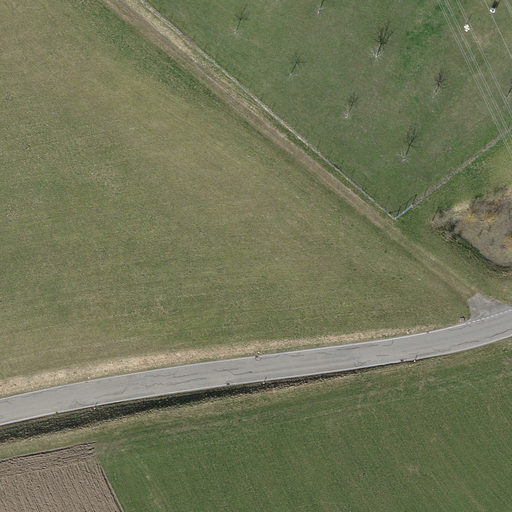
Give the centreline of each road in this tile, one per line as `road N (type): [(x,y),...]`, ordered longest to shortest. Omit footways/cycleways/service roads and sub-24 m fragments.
road 1 (tertiary): [(511,322),(391,351),(0,412)]
road 2 (track): [(504,325),(107,0)]
